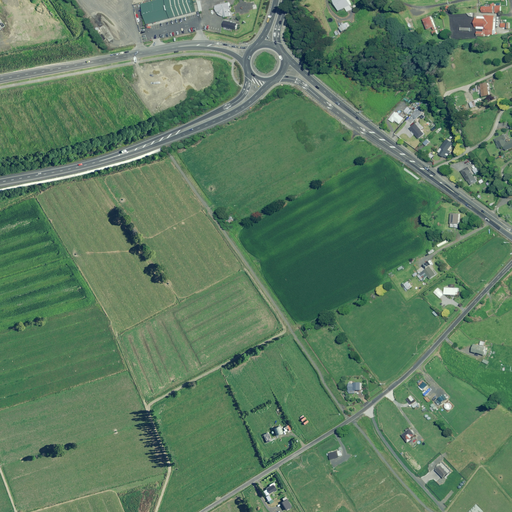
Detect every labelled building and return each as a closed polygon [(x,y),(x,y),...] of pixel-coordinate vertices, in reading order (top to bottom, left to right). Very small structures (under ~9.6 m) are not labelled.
[(188,0),(162,0),(138,6),(143,25),(191,14),(188,0)] [(347,0),(333,0),(339,11),(345,8),(347,12),(352,10),(350,6),(351,5),(347,0)] [(235,12),(253,8),(251,2),(249,3),(248,2),(245,3),(246,3),(234,6),(235,12)] [(222,16),(223,15),(224,18),(230,16),(229,10),(230,9),(229,3),(215,6),(216,13),(218,12),(217,13),(222,16)] [(495,5),(496,4),(491,4),(491,7),(482,6),(482,11),(483,11),(483,12),(493,13),(493,12),(495,12),(495,14),(497,14),(497,13),(501,14),(501,7),(501,6),(495,5)] [(477,19),(475,19),(475,26),(476,27),(476,29),(483,29),(483,32),(478,32),(477,37),(485,37),(485,36),(489,37),(489,36),(490,36),(490,35),(493,35),(493,34),(496,34),(496,30),(495,30),(496,17),(494,17),(494,16),(485,15),(484,17),(477,16),(477,19)] [(424,19),(428,29),(433,27),(434,30),(436,29),(431,16),(424,19)] [(234,23),(224,21),(223,28),(236,31),(237,24),(234,24),(234,23)] [(348,26),(346,23),(341,26),(339,24),(337,25),(342,32),(346,29),(346,28),(348,26)] [(490,96),(489,86),(481,87),(482,97),(490,96)] [(480,105),(478,100),(470,103),(472,108),(480,105)] [(418,117),(417,117),(419,115),(420,114),(419,112),(418,113),(413,109),(409,115),(415,120),(415,119),(416,119),(418,117)] [(400,124),(403,118),(404,116),(400,113),(399,115),(398,115),(398,114),(396,113),(394,112),(389,120),(393,123),(395,121),(400,124)] [(422,128),(417,122),(415,124),(414,124),(409,128),(419,139),(424,134),(420,130),(422,128)] [(511,147),(511,138),(508,141),(509,142),(507,143),(505,140),(506,139),(504,135),(495,139),(497,145),(496,145),(498,149),(504,146),(506,150),(511,147)] [(452,143),(445,139),(438,152),(440,153),(439,155),(445,158),(450,151),(447,150),(452,143)] [(477,181),(466,167),(460,171),(470,186),(477,181)] [(460,214),(451,213),(451,227),(459,228),(460,214)] [(436,275),(430,267),(418,276),(421,281),(428,276),(430,279),(436,275)] [(507,296),(503,291),(498,296),(497,295),(492,300),(497,305),(501,300),(502,301),(507,296)] [(495,312),(492,307),(485,312),(488,317),(495,312)] [(487,348),(475,345),(473,351),(486,355),(487,351),(486,351),(487,348)] [(362,383),(355,383),(355,384),(349,384),(349,391),(349,393),(355,394),(355,390),(362,390),(362,383)] [(276,491),(273,485),(265,489),(269,494),(273,491),(274,492),(276,491)]
